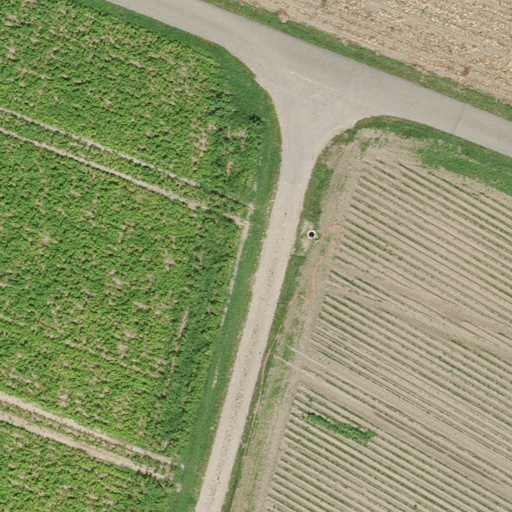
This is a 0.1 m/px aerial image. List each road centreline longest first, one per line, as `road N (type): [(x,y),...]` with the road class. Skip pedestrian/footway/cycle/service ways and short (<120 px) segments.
road 1 (track): [(198,511),(320,63)]
road 2 (residential): [(511,139),(151,0)]
